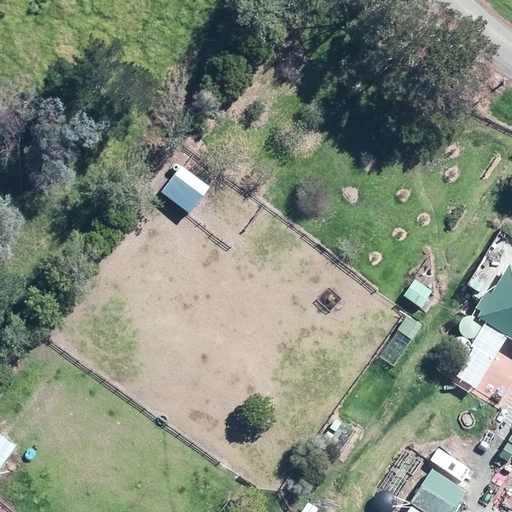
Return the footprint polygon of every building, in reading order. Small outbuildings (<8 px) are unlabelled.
[(175,162),(152,190),(187,218),(210,189),(175,162)] [(511,271),(505,268),(475,323),(482,327),(468,352),(490,365),(502,342),(511,347),(511,271)] [(413,279),(399,297),(421,314),(435,296),(413,279)] [(0,473),(16,445),(0,436),(0,473)] [(453,511),(465,493),(461,490),(472,472),(455,461),(445,478),(429,468),(402,511),(453,511)]
